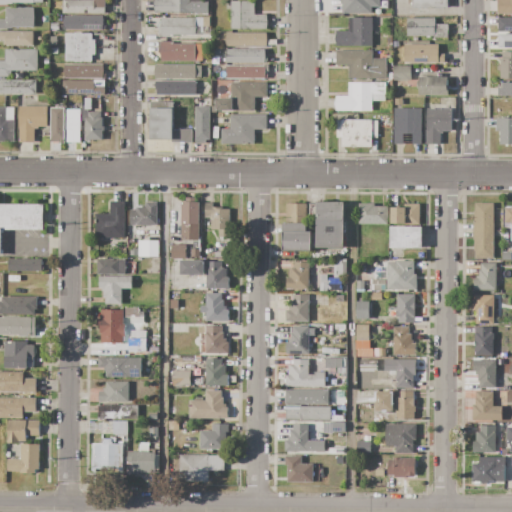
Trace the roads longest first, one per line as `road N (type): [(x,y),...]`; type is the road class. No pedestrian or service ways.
road 1 (residential): [(0,172),(511,175)]
road 2 (residential): [(0,502),(399,507)]
road 3 (residential): [(447,175),(444,508)]
road 4 (residential): [(260,173),(259,505)]
road 5 (residential): [(70,172),(69,502)]
road 6 (residential): [(474,0),(476,175)]
road 7 (residential): [(305,0),(306,174)]
road 8 (residential): [(132,0),(132,173)]
